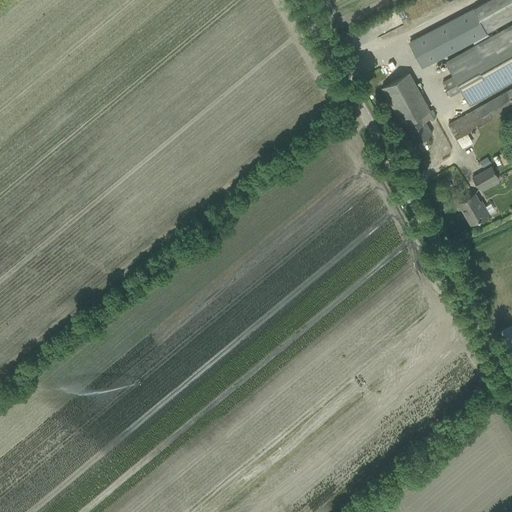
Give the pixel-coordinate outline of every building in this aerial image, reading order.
[(411,42),(410,42),(423,66),(423,65),(471,40),(486,33),(511,18),(511,0),(488,0),(473,8),(473,9),(411,42)] [(452,76),(441,82),(450,97),(461,91),(469,105),(511,80),(511,23),(488,37),(473,45),(444,61),(452,76)] [(382,87),(402,124),(404,123),(415,143),(422,154),(430,150),(424,138),(432,134),(421,114),(428,110),(408,73),(382,87)] [(511,88),(447,125),(455,139),(511,107),(511,88)] [(481,167),(489,163),(487,157),(478,161),(481,167)] [(472,177),(479,188),(498,177),(491,166),(472,177)] [(459,186),(454,189),(457,194),(462,190),(459,186)] [(458,203),(470,224),(489,214),(481,201),(479,202),(474,193),(458,203)]
